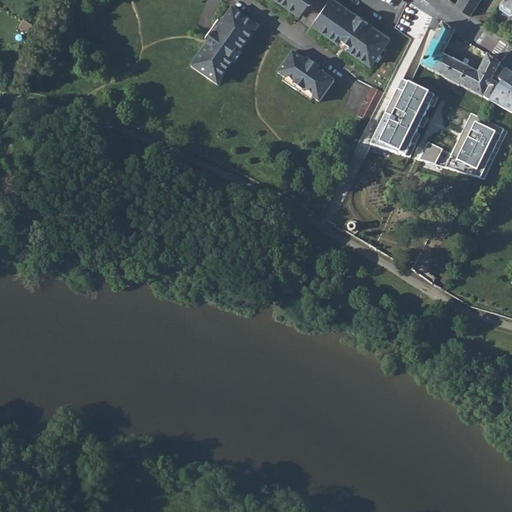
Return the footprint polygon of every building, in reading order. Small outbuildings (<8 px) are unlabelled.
[(311,0),(288,0),(304,11),(311,0)] [(391,38),(337,0),(329,0),(316,19),(375,61),(391,38)] [(458,0),(456,4),(470,14),(478,0),(458,0)] [(511,0),(501,0),(500,2),(501,3),(502,7),(510,13),(511,12),(511,0)] [(208,42),(191,67),(214,83),(226,65),(227,66),(241,45),(240,44),(255,24),(232,8),(222,23),(218,21),(205,40),(208,42)] [(429,50),(422,65),(458,85),(458,84),(467,67),(468,67),(442,55),(454,31),(442,23),(436,35),(434,34),(432,32),(431,33),(430,37),(428,39),(432,41),(432,42),(429,50)] [(306,61),(293,52),(279,74),(321,103),(335,81),(323,73),(325,71),(307,59),(306,61)] [(467,67),(458,84),(483,97),(483,96),(492,101),(496,92),(497,92),(504,83),(500,81),(503,76),(507,70),(500,65),(500,64),(488,54),(478,73),(467,67)] [(511,73),(507,70),(503,76),(500,81),(504,83),(497,92),(496,92),(492,101),(491,101),(511,112),(511,73)] [(402,80),(370,146),(410,158),(437,98),(402,80)] [(358,115),(369,120),(383,91),(372,86),(358,115)] [(505,130),(470,115),(451,155),(428,144),(420,161),(445,168),(483,178),(505,130)] [(411,270),(412,271),(432,285),(437,278),(426,270),(432,261),(422,254),(421,254),(411,270)]
